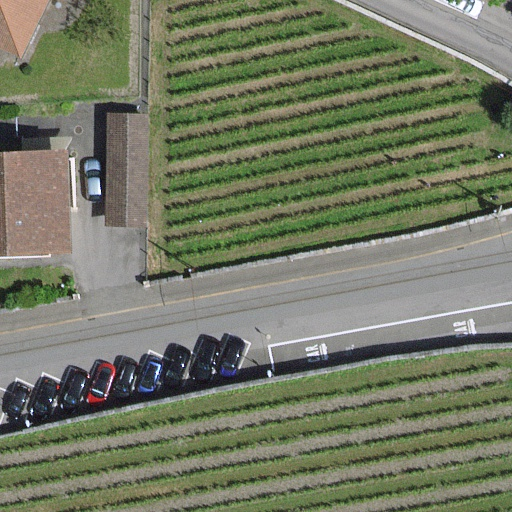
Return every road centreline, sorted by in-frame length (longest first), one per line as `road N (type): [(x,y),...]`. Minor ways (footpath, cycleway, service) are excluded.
road 1 (residential): [(511,272),(0,369)]
road 2 (residential): [(386,0),(511,60)]
